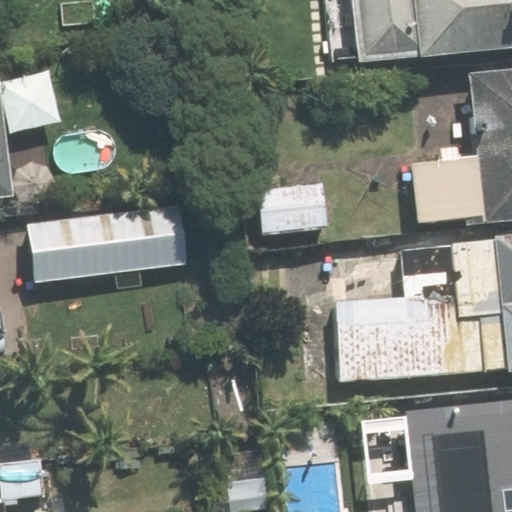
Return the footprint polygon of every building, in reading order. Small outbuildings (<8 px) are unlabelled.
[(511,0),(353,0),(359,58),(511,44),(511,0)] [(511,64),(468,68),(476,152),(413,158),(420,225),(511,216),(511,64)] [(0,195),(14,194),(0,73),(0,195)] [(329,226),(325,179),(259,185),(264,232),(329,226)] [(26,221),(32,280),(189,262),(182,203),(26,221)] [(401,247),(406,294),(336,298),(340,376),(487,369),(511,366),(511,229),(496,231),(496,239),(401,247)] [(511,511),(511,395),(363,410),(370,481),(413,477),(417,511),(511,511)] [(205,454),(210,503),(272,495),(266,447),(205,454)] [(59,458),(2,455),(0,487),(0,499),(56,503),(59,458)]
